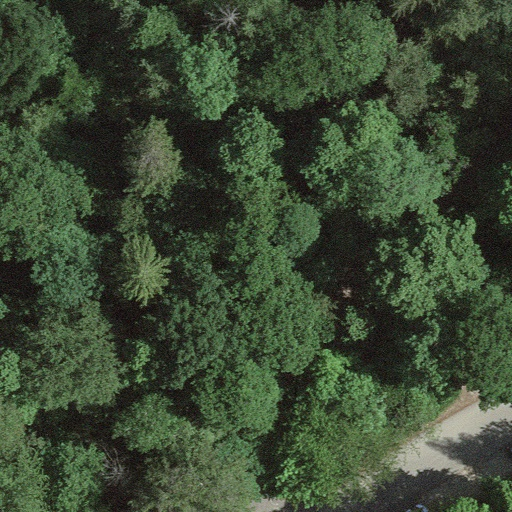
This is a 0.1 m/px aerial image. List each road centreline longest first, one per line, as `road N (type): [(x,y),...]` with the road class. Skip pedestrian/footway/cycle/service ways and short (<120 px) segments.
road 1 (track): [(509,123),(350,292),(298,511)]
road 2 (unclassified): [(376,511),(511,417)]
